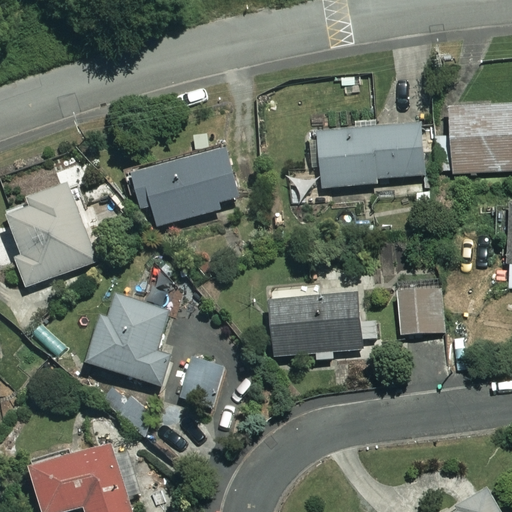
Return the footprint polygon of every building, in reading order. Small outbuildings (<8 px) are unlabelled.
[(511,172),(511,105),(452,109),(456,175),(511,172)] [(425,192),(421,128),(312,132),(314,169),(324,168),(324,190),(380,187),(380,180),(415,179),(415,192),(425,192)] [(244,207),(229,151),(134,176),(143,208),(152,206),(158,229),(244,207)] [(21,261),(31,290),(103,265),(77,189),(28,205),(31,213),(11,220),(24,260),(21,261)] [(361,321),(360,296),(324,299),(323,287),(273,290),(278,363),(335,359),(335,354),(363,352),(363,340),(376,339),(375,320),(361,321)] [(444,290),(399,294),(403,337),(447,333),(444,290)] [(174,308),(122,292),(113,320),(104,317),(89,365),(151,384),(174,308)] [(232,370),(197,357),(182,400),(218,412),(232,370)] [(133,511),(114,444),(33,468),(46,511),(78,511),(87,509),(88,511),(133,511)] [(504,511),(491,490),(453,511),(504,511)]
